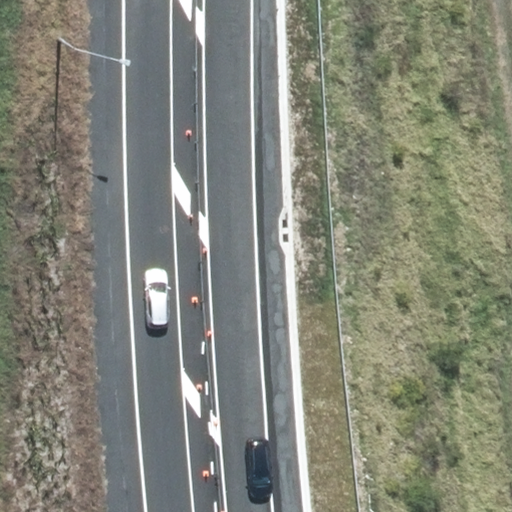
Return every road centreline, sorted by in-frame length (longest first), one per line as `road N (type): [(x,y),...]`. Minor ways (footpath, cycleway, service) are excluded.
road 1 (primary): [(217,0),(214,349),(227,511)]
road 2 (primary): [(123,511),(132,0)]
road 3 (track): [(493,0),(511,128)]
